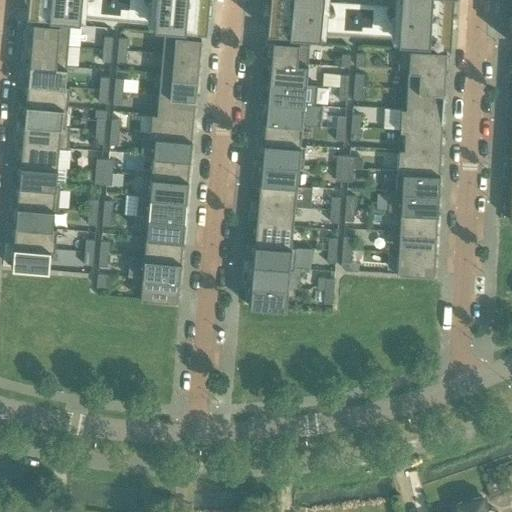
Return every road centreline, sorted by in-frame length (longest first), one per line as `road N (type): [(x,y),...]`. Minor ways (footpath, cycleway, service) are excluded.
road 1 (residential): [(197,437),(232,0)]
road 2 (residential): [(458,389),(478,0)]
road 3 (unclassified): [(458,389),(311,426),(197,437)]
road 4 (unclassified): [(197,437),(74,425),(0,407)]
